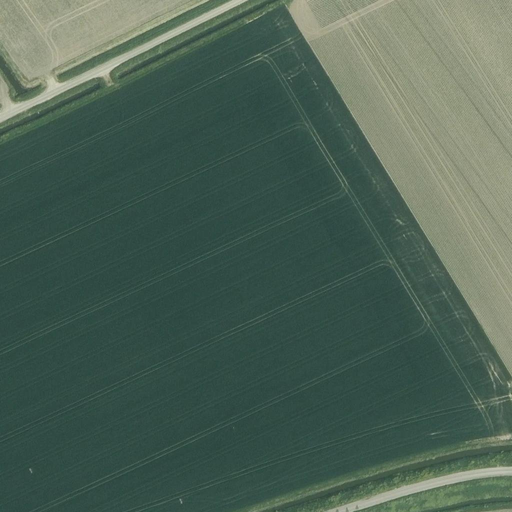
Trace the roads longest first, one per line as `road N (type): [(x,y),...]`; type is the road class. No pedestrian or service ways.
road 1 (unclassified): [(0,118),(241,0)]
road 2 (unclassified): [(341,511),(511,471)]
